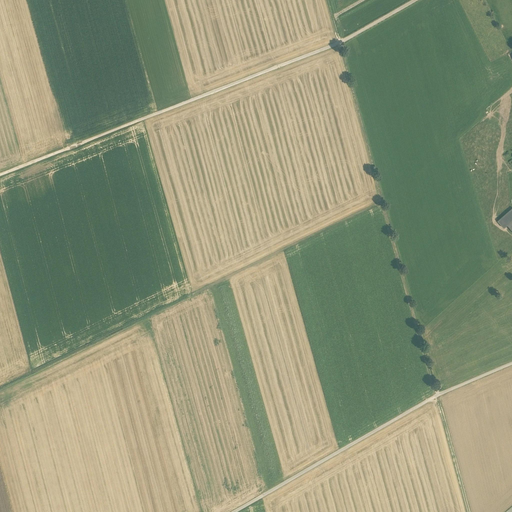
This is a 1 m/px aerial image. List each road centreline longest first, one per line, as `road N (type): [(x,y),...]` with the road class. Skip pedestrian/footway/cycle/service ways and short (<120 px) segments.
road 1 (track): [(467,511),(326,0)]
road 2 (track): [(415,0),(338,43),(0,175)]
road 3 (track): [(382,201),(0,388)]
road 4 (track): [(511,363),(435,395),(233,511)]
